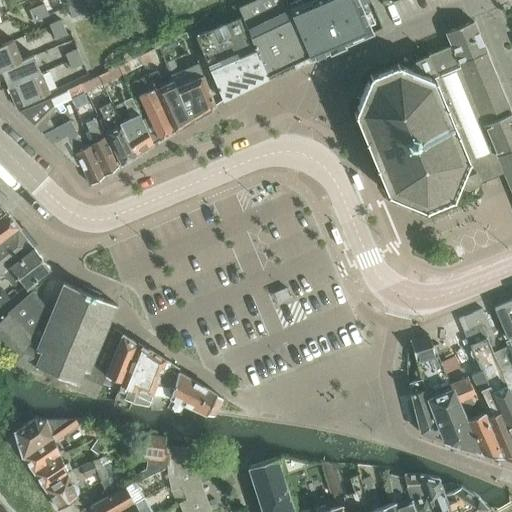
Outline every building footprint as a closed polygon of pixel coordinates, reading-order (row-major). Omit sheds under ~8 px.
[(242,16),(196,36),(223,100),(268,78),(310,58),(289,10),(286,1),(285,0),(252,0),(238,7),(242,16)] [(313,0),(289,10),(310,58),(311,59),(332,50),(342,46),(372,33),(360,6),(357,0),(313,0)] [(87,13),(82,1),(74,4),(80,16),(87,13)] [(50,16),(44,3),(37,6),(42,19),(50,16)] [(80,16),(74,4),(66,7),(71,20),(80,16)] [(42,19),(37,6),(29,9),(34,22),(42,19)] [(64,27),(61,20),(49,24),(52,32),(64,27)] [(511,115),(483,46),(473,21),(446,33),(451,46),(414,61),(411,69),(398,64),(370,75),(353,113),(387,194),(425,210),(454,198),(459,186),(467,189),(504,174),(511,191),(511,115)] [(67,35),(64,27),(52,32),(55,40),(67,35)] [(24,62),(22,59),(14,39),(3,44),(4,46),(0,47),(0,71),(1,71),(24,62)] [(80,57),(77,49),(65,54),(68,62),(80,57)] [(43,75),(34,55),(34,54),(22,59),(24,62),(1,71),(9,90),(43,75)] [(121,76),(144,65),(145,64),(141,55),(116,67),(121,76)] [(84,64),(80,57),(68,62),(71,69),(84,64)] [(216,105),(199,62),(179,71),(174,59),(166,62),(174,81),(192,119),(216,105)] [(121,76),(116,67),(98,76),(103,85),(121,76)] [(153,84),(174,131),(192,119),(174,81),(164,86),(158,71),(149,75),(149,76),(153,84)] [(50,93),(43,75),(9,90),(17,107),(50,93)] [(103,85),(98,76),(82,84),(86,92),(103,85)] [(147,119),(157,141),(174,131),(153,84),(149,76),(134,83),(150,118),(147,119)] [(86,92),(82,84),(64,92),(68,101),(86,92)] [(68,101),(64,92),(51,99),(55,108),(68,101)] [(121,122),(137,155),(153,144),(131,98),(124,101),(130,113),(128,114),(129,117),(121,122)] [(55,109),(55,108),(51,99),(28,108),(42,122),(55,109)] [(106,132),(121,165),(137,155),(121,122),(119,119),(111,102),(99,108),(104,119),(100,120),(106,132)] [(42,122),(28,108),(20,112),(37,128),(42,122)] [(118,166),(96,119),(86,124),(93,140),(94,140),(96,143),(90,146),(105,175),(118,166)] [(105,175),(90,146),(84,149),(71,121),(44,135),(88,178),(91,184),(105,175)] [(0,242),(19,229),(9,216),(0,222),(0,242)] [(0,275),(4,273),(34,249),(19,229),(0,242),(0,275)] [(36,278),(50,268),(36,248),(34,249),(4,273),(11,282),(18,278),(26,288),(38,280),(36,278)] [(91,364),(116,304),(64,282),(51,312),(33,292),(7,314),(9,316),(0,323),(0,347),(15,364),(40,375),(42,370),(70,381),(68,387),(96,398),(105,375),(107,370),(98,367),(91,364)] [(276,295),(279,302),(290,297),(286,288),(275,293),(276,295)] [(511,336),(511,299),(494,306),(506,338),(511,336)] [(511,395),(492,353),(494,352),(493,336),(482,308),(458,319),(469,345),(470,344),(481,370),(511,436),(511,395)] [(123,385),(137,345),(122,334),(114,329),(98,367),(107,370),(105,375),(122,382),(121,384),(123,385)] [(480,451),(450,383),(440,361),(429,334),(410,340),(419,369),(429,402),(443,439),(480,451)] [(150,404),(165,361),(139,342),(137,345),(123,385),(128,387),(124,397),(132,400),(131,402),(150,404)] [(511,361),(505,347),(494,352),(492,353),(511,395),(511,361)] [(484,416),(467,375),(462,377),(453,356),(440,361),(450,383),(480,451),(502,456),(484,416)] [(167,402),(178,370),(165,361),(150,404),(166,407),(167,405),(172,407),(173,404),(167,402)] [(443,439),(429,402),(419,369),(414,371),(417,379),(408,382),(420,432),(443,439)] [(221,397),(178,370),(167,402),(173,404),(179,407),(183,403),(207,413),(212,414),(221,397)] [(511,458),(511,436),(481,370),(471,374),(478,390),(480,389),(491,413),(484,416),(502,456),(511,458)] [(22,457),(53,437),(79,420),(46,419),(34,417),(14,432),(22,457)] [(98,439),(100,426),(88,424),(86,437),(98,439)] [(164,460),(167,438),(167,437),(140,433),(137,456),(147,457),(145,470),(139,473),(142,480),(166,470),(164,460)] [(33,474),(60,455),(53,437),(22,457),(33,474)] [(209,511),(199,482),(188,448),(167,446),(166,463),(168,475),(171,484),(176,498),(178,501),(182,511),(209,511)] [(68,473),(67,472),(60,455),(33,474),(44,490),(68,473)] [(116,474),(108,455),(93,461),(101,483),(116,474)] [(288,511),(294,510),(283,475),(280,457),(247,468),(261,511),(288,511)] [(416,511),(414,503),(408,505),(403,491),(408,488),(404,477),(386,472),(394,501),(398,511),(416,511)] [(78,497),(68,473),(44,490),(58,511),(78,497)] [(371,511),(371,510),(362,479),(360,473),(349,477),(353,491),(342,495),(347,511),(371,511)] [(435,511),(422,474),(420,473),(403,473),(404,477),(408,488),(414,503),(416,511),(435,511)] [(452,511),(444,488),(448,487),(445,484),(443,479),(438,476),(422,474),(435,511),(452,511)] [(398,511),(394,501),(380,507),(378,497),(371,476),(362,479),(371,510),(371,511),(398,511)] [(479,511),(489,507),(479,497),(461,486),(450,483),(445,484),(448,487),(444,488),(452,511),(479,511)] [(155,511),(176,498),(171,484),(151,494),(136,503),(120,511),(155,511)] [(94,511),(120,511),(136,503),(127,486),(92,506),(94,511)] [(347,511),(342,495),(342,494),(335,496),(338,506),(326,510),(324,505),(315,508),(316,511),(347,511)]
